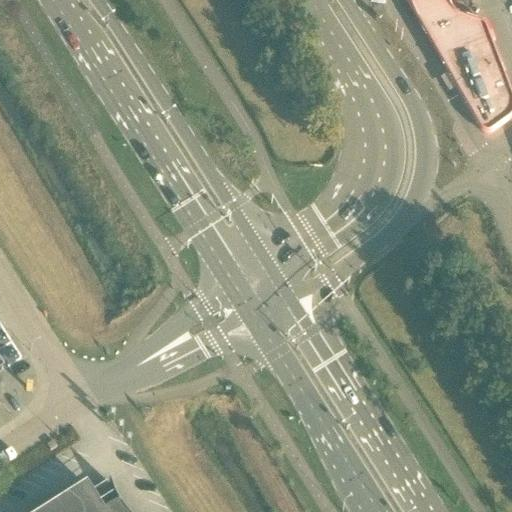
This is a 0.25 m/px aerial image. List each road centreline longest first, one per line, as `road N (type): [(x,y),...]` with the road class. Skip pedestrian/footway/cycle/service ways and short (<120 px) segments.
road 1 (unclassified): [(293,307),(401,226),(423,185),(417,111),(339,0)]
road 2 (secondary): [(47,0),(235,288)]
road 3 (unclassified): [(316,0),(366,105),(371,176),(347,218),(269,267)]
road 4 (secondary): [(269,267),(92,0)]
road 5 (secondary): [(427,511),(293,307)]
road 6 (secondary): [(260,326),(377,511)]
road 7 (unclassified): [(83,403),(260,326)]
road 8 (unclassified): [(235,288),(83,403)]
road 9 (unclassified): [(83,403),(0,275)]
